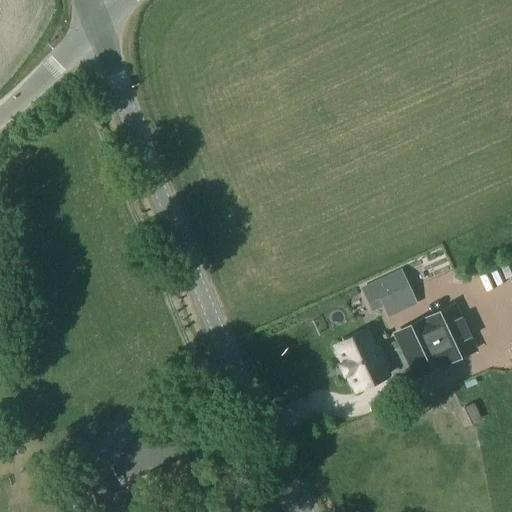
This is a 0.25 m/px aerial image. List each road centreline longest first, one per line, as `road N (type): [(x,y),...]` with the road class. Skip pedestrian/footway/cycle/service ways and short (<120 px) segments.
road 1 (unclassified): [(303,511),(95,30)]
road 2 (unclassified): [(0,117),(95,30)]
